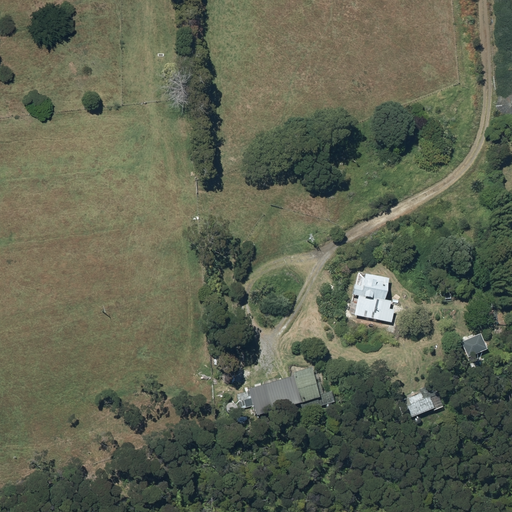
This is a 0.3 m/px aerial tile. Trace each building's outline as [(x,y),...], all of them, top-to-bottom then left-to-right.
[(500,118),(501,119),(504,120),(506,120),(508,121),(510,120),(511,120),(511,119),(511,96),(509,96),(507,96),(505,96),(503,97),(501,98),(499,99),(498,101),(496,102),(496,104),(495,106),(495,109),(495,111),(496,113),(497,115),(498,116),(500,118)] [(351,317),(376,322),(384,280),(359,276),(356,288),(351,287),(350,297),(355,297),(351,317)] [(476,333),(456,343),(464,360),(484,350),(476,333)] [(251,388),(258,415),(322,397),(313,369),(295,373),(296,376),(251,388)] [(404,409),(408,420),(431,411),(426,400),(435,396),(431,386),(407,395),(412,406),(404,409)] [(242,411),(252,409),(249,398),(239,400),(242,411)]
